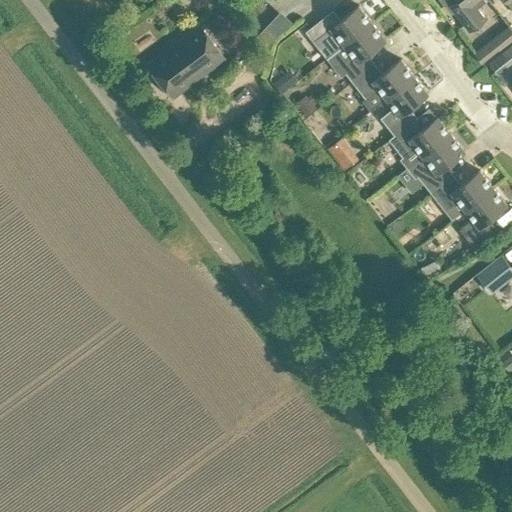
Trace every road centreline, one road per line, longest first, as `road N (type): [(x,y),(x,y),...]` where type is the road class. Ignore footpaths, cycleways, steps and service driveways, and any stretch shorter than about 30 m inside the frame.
road 1 (residential): [(30,0),(425,511)]
road 2 (residential): [(511,147),(391,0)]
